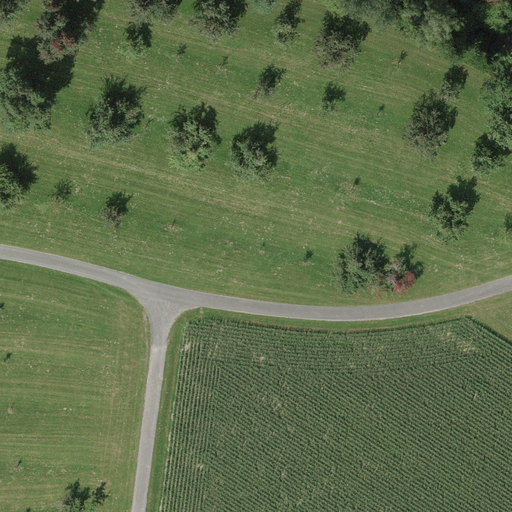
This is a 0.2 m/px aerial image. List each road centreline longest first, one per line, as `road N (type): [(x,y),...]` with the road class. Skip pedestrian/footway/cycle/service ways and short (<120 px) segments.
road 1 (track): [(166,297),(319,316),(392,314),(511,284)]
road 2 (track): [(140,511),(166,297)]
road 3 (track): [(166,297),(0,251)]
